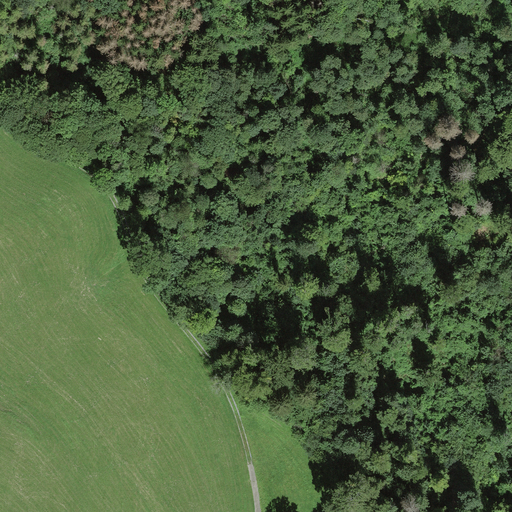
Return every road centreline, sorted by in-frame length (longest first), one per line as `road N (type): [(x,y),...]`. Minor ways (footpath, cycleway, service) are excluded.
road 1 (track): [(255,511),(223,374),(151,284),(108,186),(23,139),(0,110)]
road 2 (track): [(128,232),(126,164),(101,102),(95,0)]
